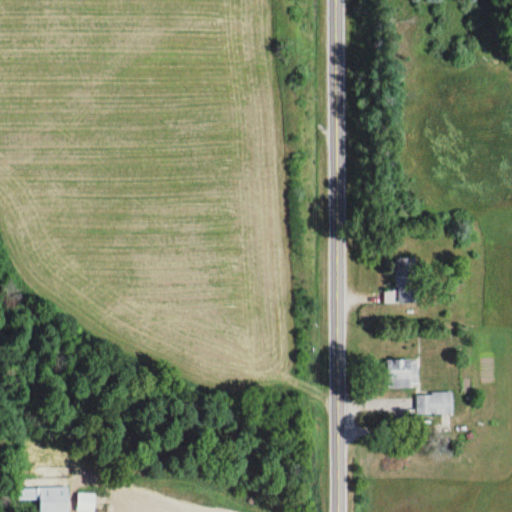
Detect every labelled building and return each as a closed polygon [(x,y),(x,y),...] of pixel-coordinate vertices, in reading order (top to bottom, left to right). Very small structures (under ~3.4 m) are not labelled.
[(416,303),(416,258),(395,258),(394,290),(384,290),(384,303),(416,303)] [(418,359),(386,359),(386,389),(418,389),(418,359)] [(416,393),(416,414),(453,414),(453,393),(416,393)] [(18,501),(40,501),(40,511),(69,511),(70,487),(18,487),(18,501)] [(96,493),(78,493),(78,511),(96,511),(96,493)]
